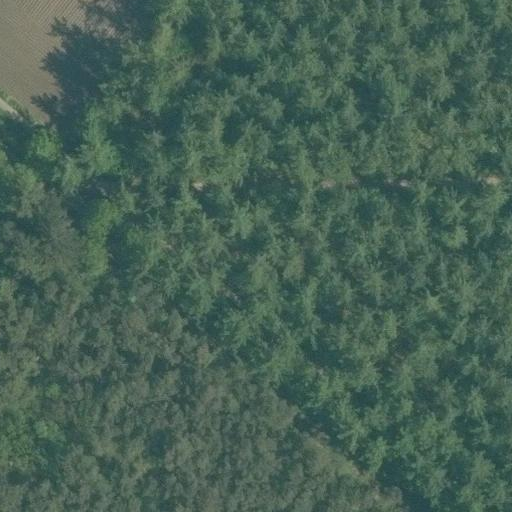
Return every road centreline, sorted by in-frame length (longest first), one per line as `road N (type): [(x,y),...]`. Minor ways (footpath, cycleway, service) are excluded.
road 1 (track): [(511,186),(82,202),(55,211)]
road 2 (track): [(396,511),(55,211)]
